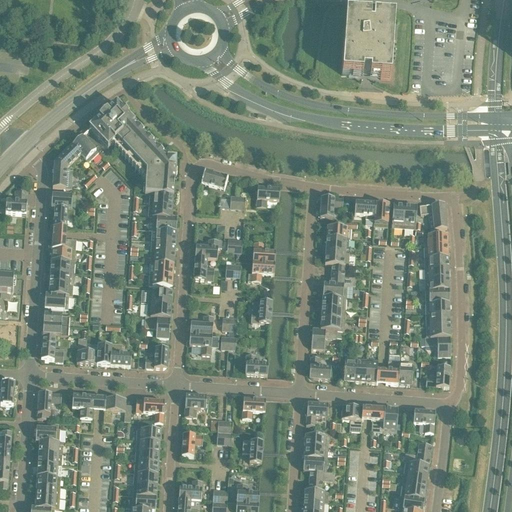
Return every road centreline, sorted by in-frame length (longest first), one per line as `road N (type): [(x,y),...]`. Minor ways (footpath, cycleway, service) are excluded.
road 1 (secondary): [(199,63),(246,95),(329,122),(511,132)]
road 2 (secondary): [(511,116),(317,106),(275,93),(221,50)]
road 3 (residential): [(20,150),(42,179),(29,377)]
road 4 (residential): [(192,170),(175,385)]
road 5 (residential): [(454,201),(464,288),(461,382),(448,403)]
road 6 (residential): [(314,190),(300,394)]
road 7 (tertiary): [(170,44),(80,96),(20,150)]
road 8 (residential): [(300,394),(448,403)]
road 9 (residential): [(29,377),(175,385)]
road 10 (unclassified): [(314,190),(454,201)]
road 11 (residential): [(29,377),(21,511)]
road 12 (unclassified): [(192,170),(203,163),(314,190)]
road 13 (residential): [(175,385),(164,511)]
road 14 (residential): [(175,385),(300,394)]
road 15 (residential): [(465,0),(462,17),(360,0)]
